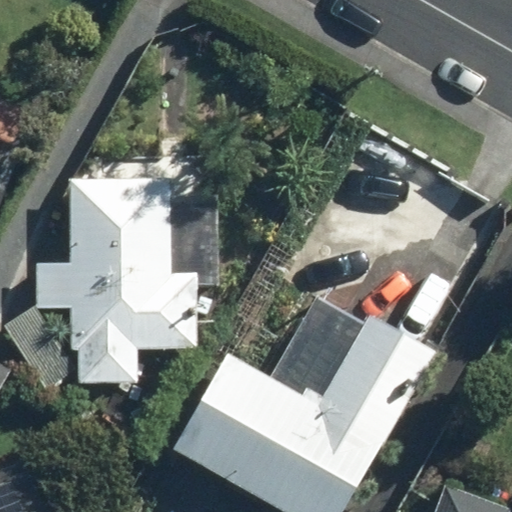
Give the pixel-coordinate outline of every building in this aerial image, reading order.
[(0,218),(31,145),(4,133),(12,116),(0,110),(0,218)] [(73,177),(74,258),(36,259),(37,307),(75,307),(75,387),(148,387),(148,348),(210,347),(209,298),(227,298),(227,247),(180,247),(179,176),(73,177)] [(183,446),(275,497),(267,511),(354,511),(444,350),(417,335),(398,325),(377,313),(371,324),(319,295),(278,368),(270,364),(238,346),(183,446)] [(0,394),(16,366),(0,356),(0,394)] [(55,511),(31,456),(0,469),(0,511),(55,511)] [(502,511),(440,491),(432,511),(502,511)]
